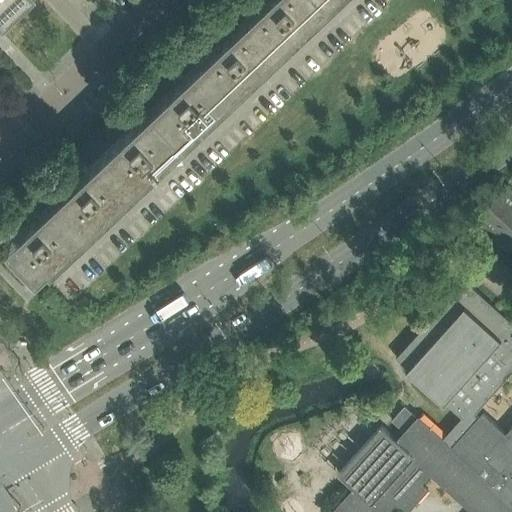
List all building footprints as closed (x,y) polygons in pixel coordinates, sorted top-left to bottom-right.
[(0,0),(0,16),(17,0),(0,0)] [(38,271),(326,0),(263,0),(231,30),(229,29),(228,29),(226,27),(220,33),(223,35),(221,37),(223,38),(182,76),(181,74),(180,75),(177,73),(171,78),(174,81),(173,82),(174,83),(133,122),(132,120),(131,121),(128,119),(122,124),(125,127),(124,128),(125,130),(85,167),(84,166),(83,167),(80,164),(74,170),(77,173),(76,174),(77,175),(36,213),(35,212),(34,213),(31,210),(25,216),(28,219),(27,219),(29,221),(9,240),(38,271)] [(511,250),(511,188),(506,182),(475,215),(495,234),(495,242),(500,246),(509,247),(511,250)] [(468,408),(474,414),(511,370),(511,321),(465,279),(396,357),(408,367),(407,369),(443,402),(445,401),(461,416),(468,408)] [(405,406),(393,420),(405,431),(418,417),(405,406)] [(357,482),(354,485),(355,486),(335,508),(339,511),(391,511),(399,504),(405,510),(426,487),(426,486),(420,480),(430,470),(475,511),(511,511),(511,426),(506,433),(484,413),(479,419),(474,414),(468,408),(461,416),(441,438),(418,417),(405,431),(399,438),(397,437),(395,440),(419,462),(412,470),(404,463),(380,490),(388,497),(381,505),(357,482)] [(395,440),(397,437),(383,424),(339,471),(354,485),(357,482),(381,505),(388,497),(380,490),(404,463),(412,470),(419,462),(395,440)]
